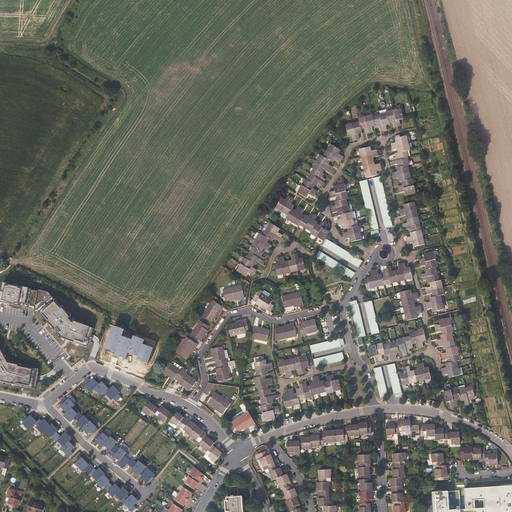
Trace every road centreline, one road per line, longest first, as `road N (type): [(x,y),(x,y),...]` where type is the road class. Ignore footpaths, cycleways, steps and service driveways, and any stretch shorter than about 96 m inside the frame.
road 1 (unknown): [(511,414),(439,105)]
road 2 (residential): [(343,305),(275,321),(250,310),(227,317),(200,356),(204,381),(189,406)]
road 3 (residential): [(189,406),(90,366),(45,403),(0,395)]
road 4 (residential): [(375,409),(441,413),(511,453)]
road 5 (residential): [(237,455),(286,429),(375,409)]
